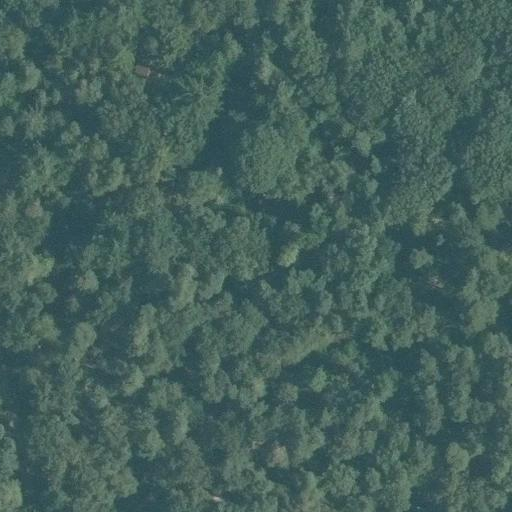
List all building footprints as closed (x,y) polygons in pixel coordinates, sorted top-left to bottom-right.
[(416,12),(415,20),(437,23),(438,12),(431,11),(432,0),(414,0),(413,12),(416,12)] [(290,14),(273,19),(276,31),(294,26),(290,14)] [(137,63),(133,81),(137,82),(155,85),(159,86),(162,68),(137,63)] [(426,95),(420,99),(425,108),(431,104),(426,95)] [(399,193),(395,178),(379,182),(383,197),(399,193)]
